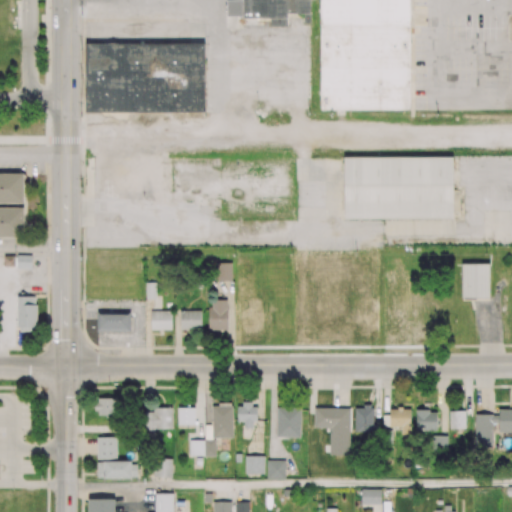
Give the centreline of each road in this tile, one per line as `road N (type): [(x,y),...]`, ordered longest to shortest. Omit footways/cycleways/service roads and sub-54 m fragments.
road 1 (tertiary): [(511,364),(66,366)]
road 2 (tertiary): [(66,0),(66,277)]
road 3 (tertiary): [(66,366),(66,511)]
